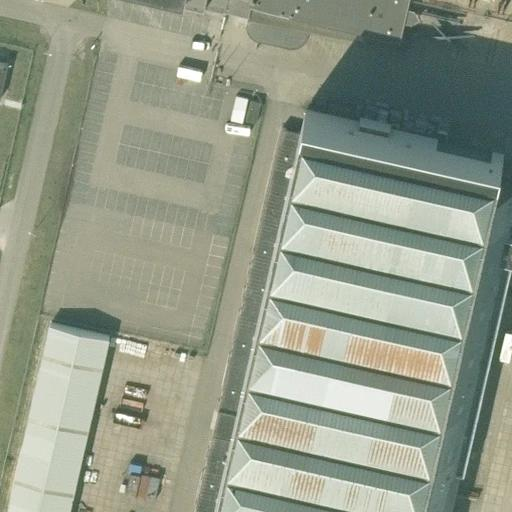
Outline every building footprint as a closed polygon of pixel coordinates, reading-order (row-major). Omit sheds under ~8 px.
[(173,0),(226,12),(226,11),(240,14),(242,3),(399,39),(408,0),(173,0)] [(0,98),(1,99),(9,64),(0,62),(0,98)] [(257,123),(261,102),(251,100),(246,120),(257,123)] [(447,511),(511,228),(511,203),(492,199),(503,153),(307,108),(215,511),(447,511)] [(49,323),(5,511),(69,511),(109,337),(49,323)]
